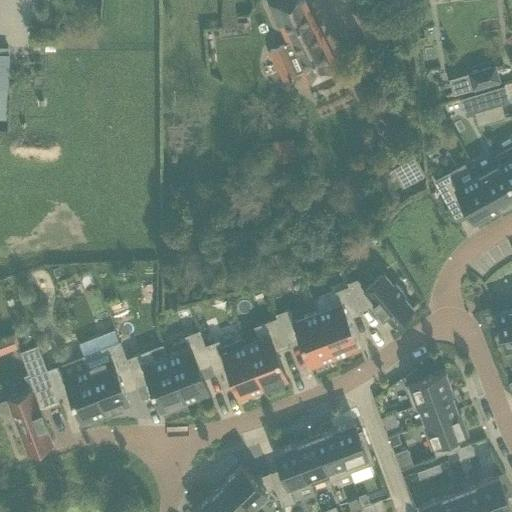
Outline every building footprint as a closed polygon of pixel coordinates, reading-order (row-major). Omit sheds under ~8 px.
[(282,42),(269,48),(283,80),(296,74),(295,72),(298,70),(304,83),(336,69),(305,0),(281,0),(270,5),(286,43),(283,44),(282,42)] [(372,45),(392,35),(375,3),(355,13),(372,45)] [(453,94),(499,80),(495,65),(449,78),(453,94)] [(466,113),(474,111),(501,103),(508,101),(503,84),(461,97),(466,113)] [(501,103),(474,111),(478,124),(505,116),(501,103)] [(293,136),(266,141),(269,164),(271,164),(297,159),(293,136)] [(511,141),(493,152),(499,162),(511,185),(511,141)] [(414,153),(391,166),(392,168),(402,187),(425,174),(414,153)] [(511,185),(499,162),(478,174),(497,209),(511,200),(511,185)] [(497,209),(478,174),(455,186),(448,172),(434,179),(446,201),(458,194),(474,222),(497,209)] [(276,252),(264,255),(266,265),(278,263),(276,252)] [(236,263),(221,266),(224,277),(239,273),(236,263)] [(347,280),(359,313),(360,313),(358,308),(373,302),(374,303),(375,302),(381,309),(380,310),(382,313),(383,312),(393,323),(413,306),(403,295),(404,294),(394,282),(393,283),(383,272),(364,288),(356,278),(348,282),(347,280)] [(359,313),(347,280),(346,280),(348,285),(336,290),(340,301),(317,310),(321,321),(334,355),(337,354),(338,355),(339,355),(338,353),(349,349),(350,351),(351,350),(350,349),(358,346),(347,316),(358,312),(359,313)] [(511,348),(511,307),(496,312),(505,351),(511,348)] [(276,311),(275,312),(288,345),(289,345),(287,339),(298,335),(310,364),(334,355),(321,321),(317,310),(293,319),(289,308),(277,313),(276,311)] [(491,308),(482,310),(484,319),(493,317),(491,308)] [(245,342),(263,387),(287,378),(276,348),(287,344),(288,345),(275,312),(277,317),(255,326),(259,337),(245,342)] [(215,373),(198,328),(198,330),(186,335),(190,346),(167,355),(184,400),(187,399),(188,400),(189,399),(188,398),(199,394),(200,395),(201,395),(200,394),(208,390),(199,366),(210,362),(215,373)] [(263,387),(245,342),(243,337),(220,346),(218,340),(205,345),(199,328),(198,328),(215,373),(216,373),(215,371),(227,366),(238,396),(246,393),(247,394),(248,394),(247,393),(258,389),(259,390),(260,389),(259,388),(263,387)] [(0,337),(0,351),(16,346),(11,334),(0,337)] [(137,386),(119,339),(118,340),(119,341),(84,355),(83,353),(82,354),(105,411),(108,410),(108,411),(110,411),(109,409),(120,405),(120,406),(122,406),(121,405),(129,402),(118,372),(129,368),(136,386),(137,386)] [(120,339),(119,339),(137,386),(137,385),(137,384),(148,379),(160,409),(184,400),(167,355),(153,360),(149,349),(127,358),(120,339)] [(47,369),(37,342),(36,343),(59,402),(60,401),(57,395),(69,391),(80,420),(105,411),(82,354),(87,367),(64,375),(60,364),(47,369)] [(59,402),(36,343),(36,344),(21,350),(29,372),(25,374),(30,388),(7,397),(15,416),(11,417),(17,432),(20,431),(28,450),(52,441),(45,424),(46,423),(45,420),(44,421),(40,412),(42,411),(41,408),(39,409),(39,407),(58,400),(59,402)] [(416,366),(404,374),(407,383),(410,381),(420,378),(416,366)] [(405,384),(413,405),(418,403),(451,391),(453,391),(445,369),(420,378),(410,381),(407,383),(405,384)] [(457,408),(451,391),(418,403),(425,421),(457,408)] [(459,408),(457,408),(425,421),(423,421),(431,443),(433,443),(437,452),(435,453),(436,454),(456,447),(460,446),(456,434),(467,430),(459,408)] [(393,412),(382,416),(386,428),(397,424),(393,412)] [(354,419),(333,427),(350,473),(351,472),(350,470),(374,461),(361,428),(360,429),(360,430),(358,431),(354,419)] [(350,473),(333,427),(332,428),(332,429),(314,436),(331,480),(350,473)] [(314,436),(296,443),(295,441),(310,483),(311,483),(308,475),(326,469),(330,480),(331,480),(314,436)] [(310,483),(295,441),(274,449),(280,467),(270,471),(270,469),(268,470),(268,471),(274,485),(281,505),(294,500),(290,490),(310,483)] [(470,442),(463,444),(467,456),(474,453),(470,442)] [(467,456),(463,444),(460,446),(456,447),(460,458),(467,456)] [(400,468),(413,463),(407,446),(394,451),(400,468)] [(439,462),(427,466),(430,474),(441,469),(439,462)] [(241,464),(225,479),(251,507),(274,485),(268,471),(253,477),(241,464)] [(430,474),(427,466),(416,470),(419,478),(430,474)] [(498,474),(477,482),(488,511),(505,511),(511,510),(498,474)] [(210,493),(210,494),(226,511),(256,511),(251,507),(225,479),(224,480),(225,481),(212,494),(210,493)] [(488,511),(477,482),(476,482),(477,484),(458,490),(466,511),(488,511)] [(466,511),(458,490),(440,497),(440,496),(439,496),(444,511),(466,511)] [(358,496),(362,505),(369,502),(365,491),(358,494),(358,496)] [(226,511),(210,494),(194,509),(196,511),(226,511)] [(362,505),(358,496),(347,500),(351,509),(362,505)] [(444,511),(439,496),(418,504),(420,511),(444,511)]
